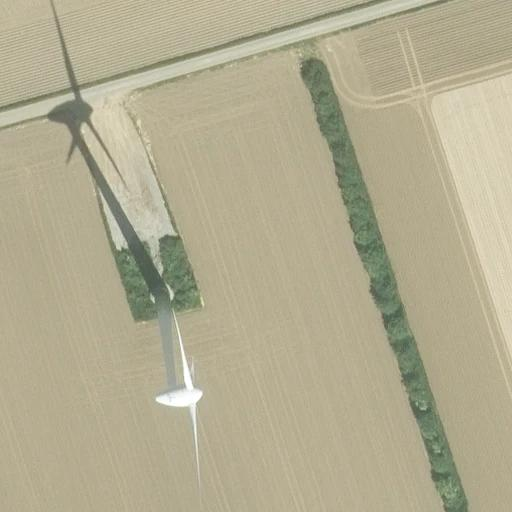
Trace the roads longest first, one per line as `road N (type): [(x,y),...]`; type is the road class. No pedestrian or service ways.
road 1 (unclassified): [(421,0),(0,120)]
road 2 (track): [(93,94),(152,274)]
